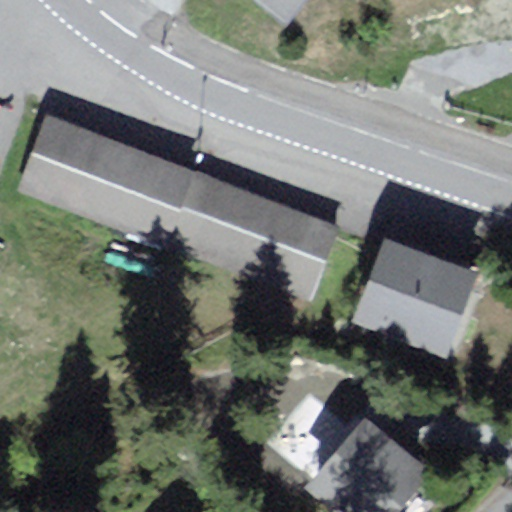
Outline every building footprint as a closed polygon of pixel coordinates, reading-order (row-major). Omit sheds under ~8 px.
[(294,0),(259,0),(281,17),(294,0)] [(22,190),(168,243),(195,168),(49,115),(22,190)] [(314,295),(341,221),(195,168),(168,243),(314,295)] [(479,272),(386,234),(351,321),(444,359),(479,272)] [(392,511),(432,465),(369,413),(309,485),(341,511),(392,511)]
